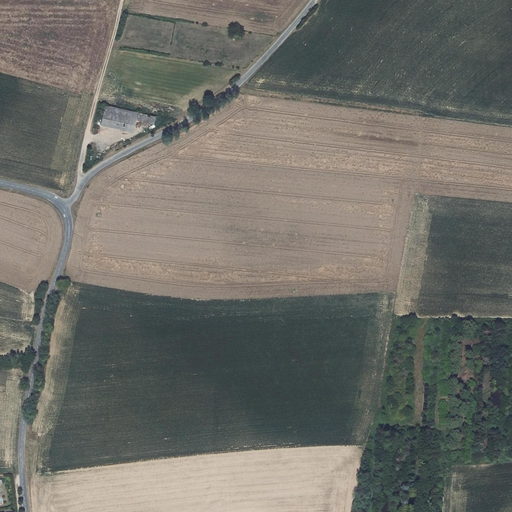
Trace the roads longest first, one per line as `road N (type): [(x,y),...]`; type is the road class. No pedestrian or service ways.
road 1 (unclassified): [(66,206),(99,166),(210,106),(315,0)]
road 2 (unclassified): [(27,511),(23,428),(71,220),(66,206)]
road 3 (track): [(79,188),(124,0)]
